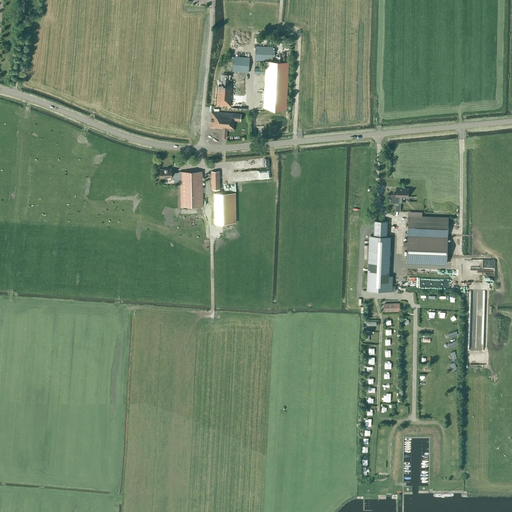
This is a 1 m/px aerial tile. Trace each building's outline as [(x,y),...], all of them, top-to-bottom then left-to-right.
[(272,62),(272,61),(273,47),(255,46),(255,60),(267,60),(267,61),(266,61),(265,69),(264,69),(264,68),(254,68),(254,73),(264,73),(265,73),(263,107),(286,108),(288,63),(272,62)] [(233,56),(232,71),(248,72),(249,57),(240,57),(233,56)] [(228,76),(223,76),(222,82),(221,87),(218,87),(217,105),(231,106),(231,100),(230,99),(230,96),(231,96),(232,83),(228,82),(228,76)] [(234,120),(240,120),(241,114),(211,112),(210,127),(223,128),(222,137),(226,138),(227,128),(228,128),(229,128),(229,130),(233,131),(233,129),(234,120)] [(180,182),(181,206),(203,206),(202,171),(179,172),(179,173),(172,173),(172,169),(160,169),(160,178),(174,177),(174,182),(180,182)] [(269,179),(268,170),(236,173),(236,178),(241,178),(241,181),(269,179)] [(211,171),(211,189),(220,189),(219,171),(211,171)] [(408,188),(395,188),(395,194),(390,194),(390,203),(395,203),(395,211),(400,211),(400,203),(399,203),(399,197),(408,197),(408,188)] [(236,223),(235,192),(214,193),(214,223),(236,223)] [(448,217),(408,216),(406,261),(446,263),(448,217)] [(370,235),(368,290),(388,291),(390,236),(386,236),(387,221),(374,220),(373,235),(370,235)] [(399,303),(383,303),(384,312),(400,311),(399,303)]
